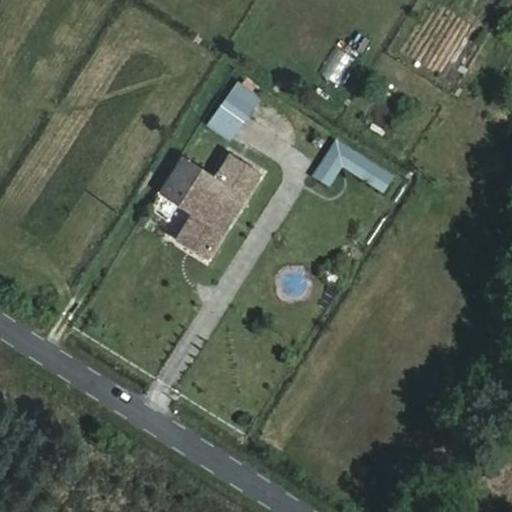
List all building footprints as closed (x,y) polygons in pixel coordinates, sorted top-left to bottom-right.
[(250,142),(265,122),(237,103),(224,123),(250,142)] [(188,152),(162,191),(198,214),(224,177),(188,152)] [(198,214),(190,226),(178,244),(212,265),(270,176),(239,154),(224,177),(198,214)] [(349,163),(317,166),(339,180),(349,163)] [(162,191),(154,204),(190,226),(198,214),(162,191)]
